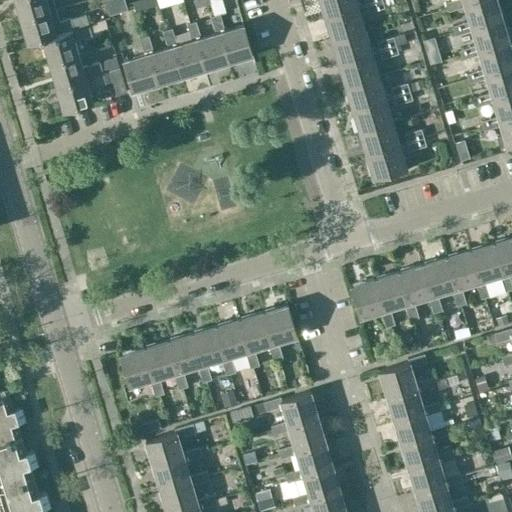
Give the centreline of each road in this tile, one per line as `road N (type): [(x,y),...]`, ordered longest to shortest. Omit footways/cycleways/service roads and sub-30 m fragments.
road 1 (residential): [(55,325),(304,253)]
road 2 (residential): [(343,241),(273,0)]
road 3 (residential): [(111,511),(55,325)]
road 4 (residential): [(55,325),(0,140)]
road 5 (residential): [(343,241),(511,190)]
road 6 (residential): [(342,377),(304,253)]
